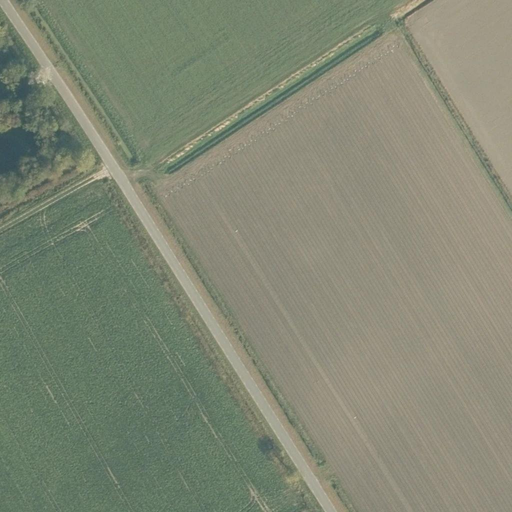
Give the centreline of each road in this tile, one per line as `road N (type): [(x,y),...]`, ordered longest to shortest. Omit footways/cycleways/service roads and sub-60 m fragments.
road 1 (unclassified): [(330,511),(2,0)]
road 2 (unknown): [(0,223),(110,159)]
